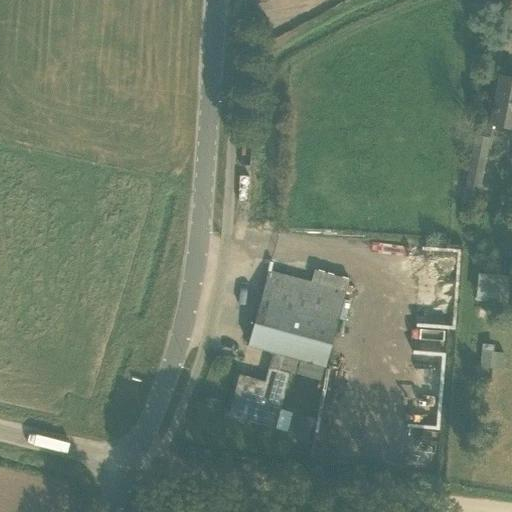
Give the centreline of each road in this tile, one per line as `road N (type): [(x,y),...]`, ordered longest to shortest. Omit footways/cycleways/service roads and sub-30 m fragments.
road 1 (unclassified): [(133,464),(173,363),(199,248),(214,0)]
road 2 (track): [(485,511),(152,466)]
road 3 (unclassified): [(133,464),(0,432)]
